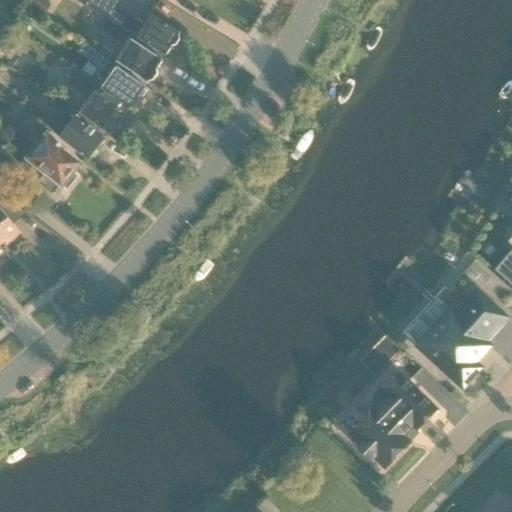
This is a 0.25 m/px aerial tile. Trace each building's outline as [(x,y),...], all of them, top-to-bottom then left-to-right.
[(34,0),(30,6),(45,15),(51,5),(48,3),(50,0),(34,0)] [(140,35),(135,32),(140,24),(116,10),(115,0),(76,0),(76,1),(88,8),(87,9),(93,12),(134,37),(166,57),(173,47),(177,46),(180,41),(179,36),(181,34),(151,16),(140,35)] [(128,46),(126,50),(118,62),(121,64),(148,83),(149,82),(154,81),(157,76),(157,71),(163,61),(132,41),(134,37),(93,12),(88,21),(128,46)] [(28,32),(31,19),(18,16),(14,29),(28,32)] [(99,52),(84,42),(76,52),(91,62),(90,64),(98,70),(92,78),(90,81),(99,88),(129,110),(130,110),(135,107),(140,101),(141,95),(146,88),(119,67),(121,64),(118,62),(100,50),(99,52)] [(90,81),(92,78),(75,65),(65,77),(92,97),(80,113),(110,136),(111,135),(116,133),(120,127),(120,123),(127,114),(97,91),(99,88),(90,81)] [(80,113),(58,96),(52,104),(73,121),(69,126),(60,120),(51,131),(52,131),(89,161),(106,139),(77,117),(80,113)] [(52,131),(51,131),(32,116),(25,125),(43,140),(27,159),(44,173),(37,182),(52,195),(60,186),(61,187),(63,186),(67,189),(77,177),(73,173),(80,164),(63,150),(65,148),(48,135),(52,131)] [(13,226),(27,213),(0,194),(0,193),(0,249),(1,250),(17,236),(17,233),(19,232),(13,226)] [(511,244),(511,245),(511,246),(511,249),(494,270),(511,285),(511,244)] [(436,328),(418,347),(463,388),(480,369),(474,363),(490,347),(484,341),(505,318),(478,293),(457,316),(451,311),(436,328)] [(438,410),(400,373),(380,394),(377,391),(373,396),(373,406),(376,409),(350,435),(360,446),(358,449),(371,462),(373,459),(384,469),(411,442),(404,435),(412,427),(416,431),(438,410)]
